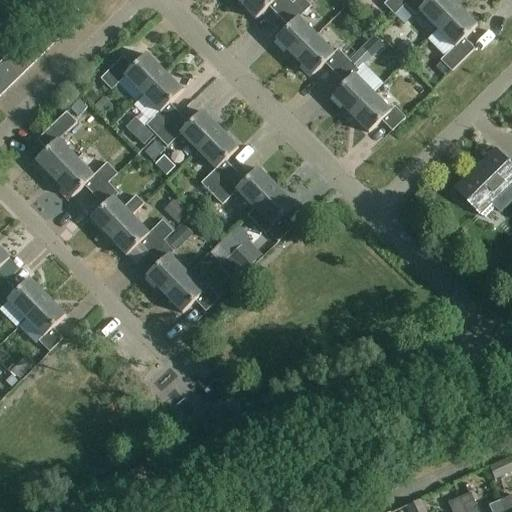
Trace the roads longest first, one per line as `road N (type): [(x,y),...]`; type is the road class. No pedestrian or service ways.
road 1 (unclassified): [(96,511),(500,341)]
road 2 (residential): [(375,211),(157,0)]
road 3 (residential): [(163,357),(0,186)]
road 4 (residential): [(375,211),(511,74)]
road 5 (residential): [(500,341),(375,211)]
